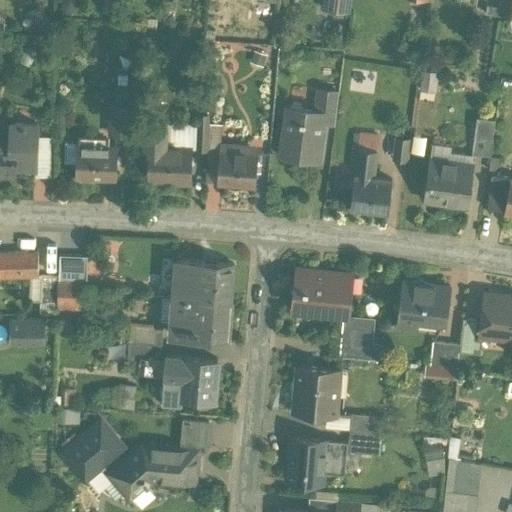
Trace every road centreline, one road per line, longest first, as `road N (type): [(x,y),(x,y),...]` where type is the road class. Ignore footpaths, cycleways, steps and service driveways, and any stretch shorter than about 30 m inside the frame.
road 1 (residential): [(243,511),(268,230)]
road 2 (residential): [(0,219),(268,230)]
road 3 (residential): [(268,230),(511,261)]
